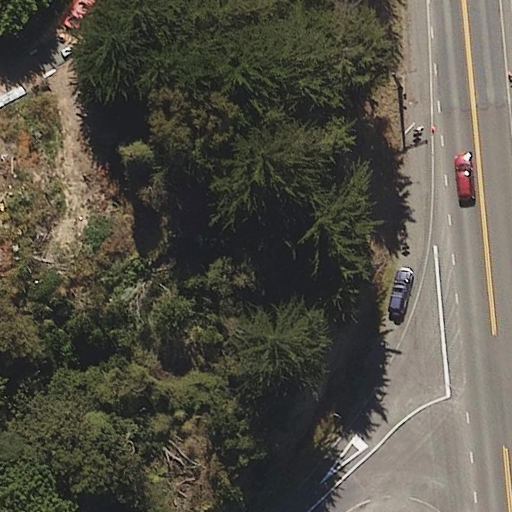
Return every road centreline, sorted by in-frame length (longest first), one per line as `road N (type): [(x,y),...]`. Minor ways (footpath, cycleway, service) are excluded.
road 1 (trunk): [(465,0),(501,378)]
road 2 (residential): [(309,511),(420,410),(501,378)]
road 3 (trunk): [(501,378),(511,501)]
